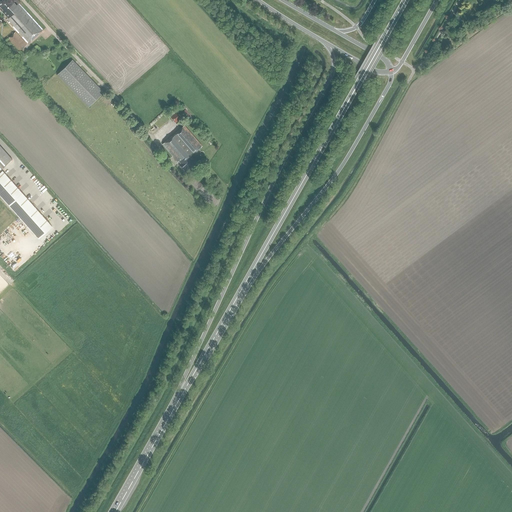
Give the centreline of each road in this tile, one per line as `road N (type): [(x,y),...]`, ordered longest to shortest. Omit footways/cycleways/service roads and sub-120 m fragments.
road 1 (track): [(414,69),(352,185),(264,293),(138,511)]
road 2 (trunk): [(323,41),(332,73),(270,179),(169,418)]
road 3 (trunk): [(244,285),(406,0)]
road 4 (trunk): [(244,285),(337,173),(390,71)]
road 5 (trunk): [(169,418),(244,285)]
